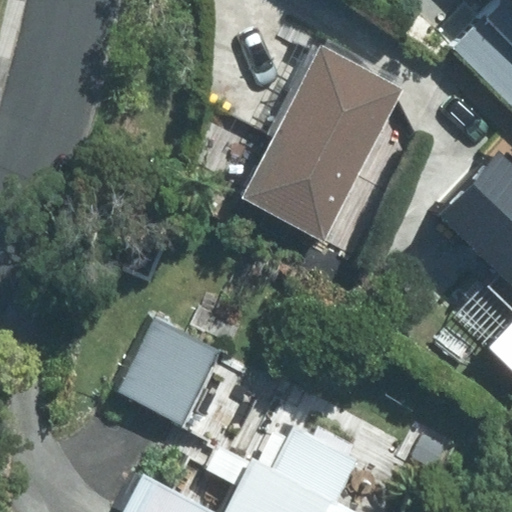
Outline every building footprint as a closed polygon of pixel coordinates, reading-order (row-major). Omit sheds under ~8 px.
[(511,0),(483,0),(484,0),(438,46),(511,119),(511,0)] [(309,240),(392,88),(306,41),(223,193),(309,240)] [(511,306),(511,132),(503,123),(418,211),(469,260),(432,299),(477,342),(511,306)] [(200,253),(169,236),(143,282),(174,299),(200,253)] [(213,338),(140,306),(102,392),(175,424),(213,338)] [(142,477),(123,511),(335,511),(322,505),(346,458),(280,424),(257,469),(208,444),(181,497),(142,477)]
